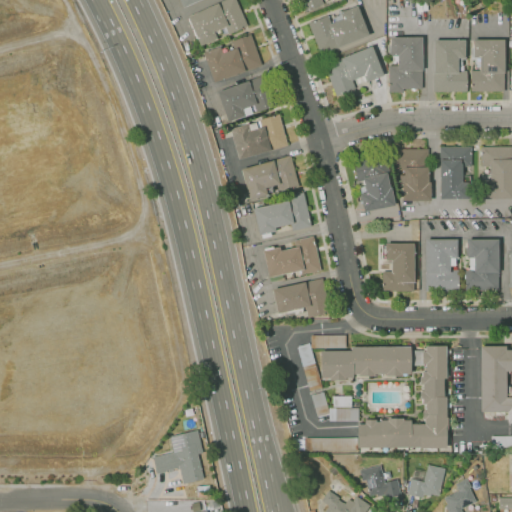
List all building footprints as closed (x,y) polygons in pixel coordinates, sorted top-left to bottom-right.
[(185,16),(220,0),(234,0),(246,25),(198,44),(185,16)] [(297,0),(301,11),(322,5),(320,0),(297,0)] [(357,5),(368,34),(320,52),(308,22),(328,15),(331,22),(341,18),(340,11),(357,5)] [(201,52),(248,33),(261,64),(211,81),(201,52)] [(391,35),(423,35),(423,89),(391,89),(390,65),(399,65),(398,56),(391,56),(391,35)] [(471,40),(505,39),(505,90),(472,90),(472,70),(481,70),(481,57),(471,57),(471,40)] [(462,41),(433,41),(433,93),(469,93),(469,71),(456,71),(456,58),(462,57),(462,41)] [(384,80),(371,47),(327,64),(339,95),(350,91),(347,83),(362,77),(366,86),(384,80)] [(215,91),(264,74),(274,104),(226,121),(215,91)] [(228,128),(277,113),(286,145),(236,159),(228,128)] [(471,145),(441,146),(441,197),(469,197),(469,182),(463,182),(463,168),(472,168),(471,145)] [(398,147),(428,146),(429,198),(405,199),(405,167),(399,167),(398,147)] [(484,147),(511,147),(511,199),(484,198),(484,182),(491,182),(491,167),(484,167),(484,147)] [(291,152),(239,166),(248,200),(266,195),(264,187),(276,184),(278,191),(299,186),(291,152)] [(386,156),(398,205),(365,214),(360,196),(368,194),(364,178),(355,180),(351,165),(386,156)] [(251,208),(286,200),(285,194),(301,192),(309,225),(290,229),(289,223),(273,227),(273,231),(256,234),(251,208)] [(261,250),(278,246),(279,249),(294,246),(292,239),(311,235),(320,271),(300,275),(298,270),(266,277),(261,250)] [(456,239),(424,240),(425,289),(457,288),(457,271),(449,272),(449,261),(457,261),(456,239)] [(469,241),(496,241),(495,286),(466,286),(466,265),(476,266),(476,259),(468,259),(469,241)] [(385,244),(412,245),(411,290),(382,290),(382,269),(392,269),(392,263),(385,263),(385,244)] [(270,288),(322,275),(331,312),(306,317),(303,307),(275,313),(270,288)] [(310,335),(344,334),(344,344),(343,347),(310,347),(310,335)] [(308,342),(321,388),(308,392),(296,347),(297,345),(308,342)] [(448,344),(450,449),(355,450),(355,423),(363,423),(363,417),(379,417),(379,420),(386,420),(386,417),(405,417),(405,420),(412,420),(412,426),(425,426),(425,421),(421,421),(420,412),(425,412),(425,404),(422,404),(421,395),(426,395),(425,383),(420,383),(420,373),(425,371),(425,365),(422,365),(421,352),(425,352),(424,345),(448,344)] [(410,346),(350,346),(350,350),(319,350),(319,380),(354,380),(354,375),(410,375),(410,346)] [(511,350),(506,350),(506,346),(482,346),(482,412),(507,412),(507,424),(511,424),(511,398),(505,398),(505,371),(511,371),(511,350)] [(312,396),(318,417),(328,415),(321,393),(312,396)] [(333,396),(350,396),(350,406),(332,406),(333,396)] [(357,409),(329,409),(329,420),(356,420),(357,409)] [(151,455),(154,472),(178,468),(180,483),(201,479),(195,443),(198,443),(196,429),(167,435),(170,452),(151,455)] [(488,449),(511,449),(511,435),(488,435),(488,449)] [(306,439),(352,438),(352,451),(306,451),(306,439)] [(358,470),(381,465),(384,481),(397,479),(399,491),(370,497),(366,480),(360,482),(358,470)] [(411,480),(424,483),(429,465),(444,469),(438,496),(425,493),(423,499),(408,495),(411,480)] [(445,497),(467,485),(475,500),(461,508),(463,511),(447,511),(445,507),(449,505),(445,497)] [(323,511),(364,511),(368,506),(357,499),(350,509),(333,497),(323,511)] [(499,499),(511,499),(511,508),(499,509),(499,499)]
